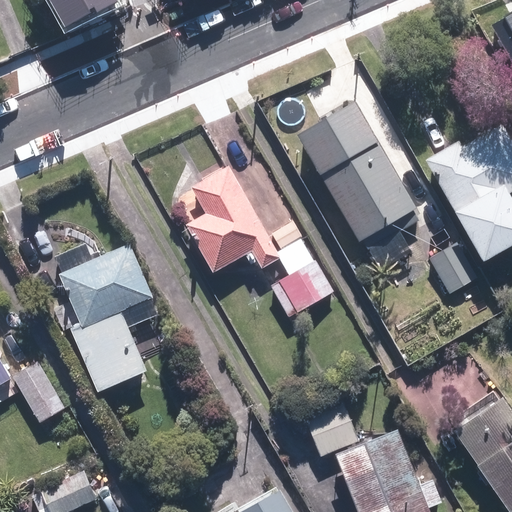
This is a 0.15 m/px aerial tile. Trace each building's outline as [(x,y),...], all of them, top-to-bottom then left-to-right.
[(50,0),(65,27),(91,13),(89,10),(83,0),(50,0)] [(117,0),(83,0),(89,10),(94,7),(97,12),(118,1),(117,0)] [(365,97),(305,130),(371,248),(431,216),(365,97)] [(511,122),(508,116),(434,155),(489,258),(511,246),(511,122)] [(235,160),(176,191),(219,270),(259,248),(269,267),(285,258),(294,275),(275,285),(292,316),(337,292),(307,236),(283,249),(235,160)] [(283,248),(305,236),(308,235),(298,217),(273,230),(278,238),(283,248)] [(78,297),(57,306),(68,331),(78,326),(105,389),(155,367),(130,309),(161,295),(137,239),(66,270),(78,297)] [(463,242),(435,256),(452,292),(481,278),(463,242)] [(0,385),(20,374),(0,340),(0,385)] [(44,363),(19,377),(44,423),(70,409),(44,363)] [(511,391),(462,424),(511,497),(511,391)] [(348,395),(309,410),(326,454),(365,439),(348,395)] [(354,511),(439,511),(436,503),(449,499),(439,475),(427,480),(406,425),(341,450),(364,508),(354,511)] [(89,467),(35,493),(44,511),(69,511),(103,496),(89,467)] [(302,511),(288,484),(240,510),(240,511),(302,511)]
